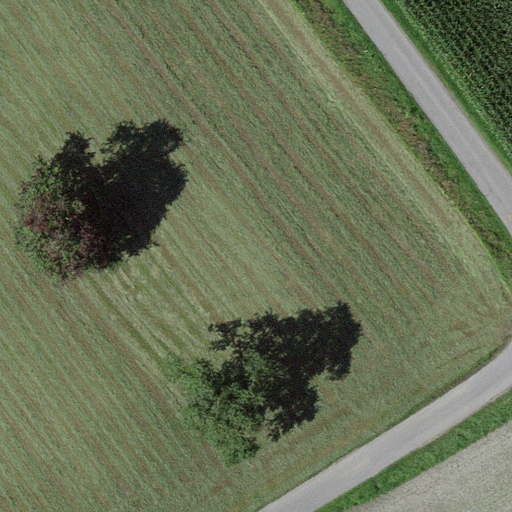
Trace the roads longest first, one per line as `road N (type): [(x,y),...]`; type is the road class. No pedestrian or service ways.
road 1 (unclassified): [(511,370),(292,511)]
road 2 (unclassified): [(511,211),(359,0)]
